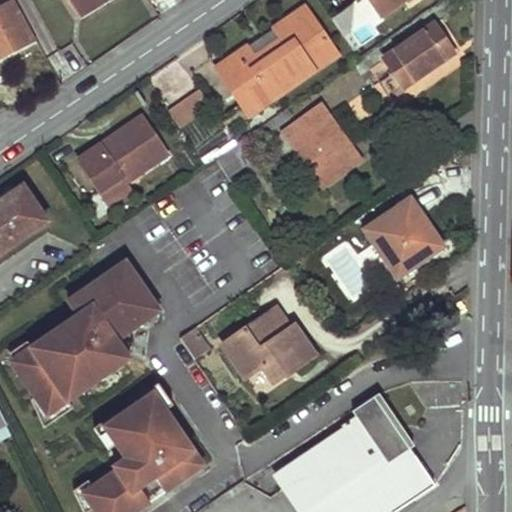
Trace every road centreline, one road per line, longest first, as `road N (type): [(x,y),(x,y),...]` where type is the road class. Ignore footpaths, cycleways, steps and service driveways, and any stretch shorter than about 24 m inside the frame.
road 1 (residential): [(496,0),(486,511)]
road 2 (tertiary): [(225,0),(0,152)]
